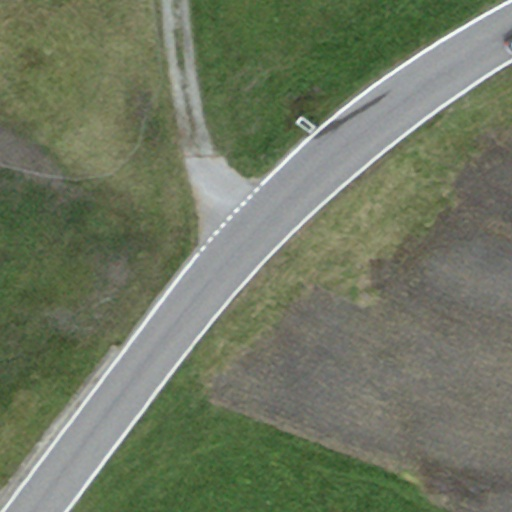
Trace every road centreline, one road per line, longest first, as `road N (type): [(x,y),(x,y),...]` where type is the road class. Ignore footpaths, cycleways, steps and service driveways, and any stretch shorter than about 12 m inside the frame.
road 1 (tertiary): [(511,32),(356,134),(250,234),(33,511)]
road 2 (track): [(250,234),(231,217),(190,135),(173,0)]
